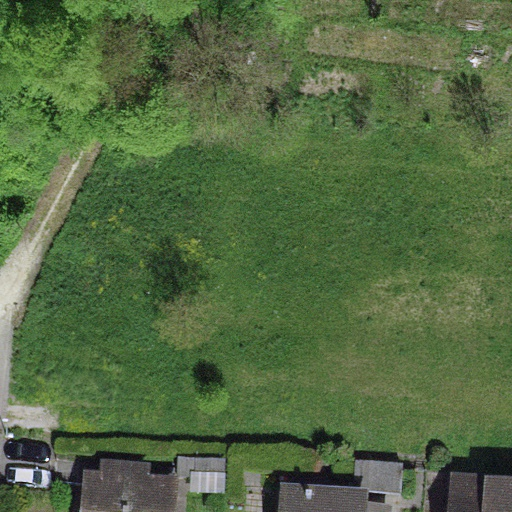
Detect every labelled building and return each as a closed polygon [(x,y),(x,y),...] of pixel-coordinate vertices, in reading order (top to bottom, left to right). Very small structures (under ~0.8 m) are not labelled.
[(190,464),(190,481),(216,481),(216,465),(190,464)] [(394,497),(396,470),(350,467),(348,494),(394,497)] [(167,511),(169,493),(81,486),(78,511),(167,511)] [(448,511),(511,511),(511,490),(450,486),(448,511)] [(277,511),(357,511),(358,508),(278,501),(277,511)]
